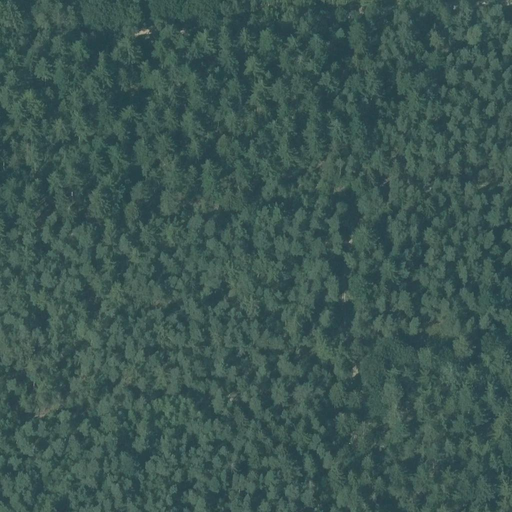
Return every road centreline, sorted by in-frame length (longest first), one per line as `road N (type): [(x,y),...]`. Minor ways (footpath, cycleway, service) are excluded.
road 1 (track): [(511,1),(0,43)]
road 2 (track): [(0,234),(369,199)]
road 3 (track): [(357,383),(0,417)]
road 4 (track): [(369,199),(355,222),(345,271),(343,313),(355,370)]
road 5 (track): [(355,370),(391,360),(511,353)]
road 6 (track): [(369,199),(511,183)]
road 7 (track): [(391,511),(357,383)]
